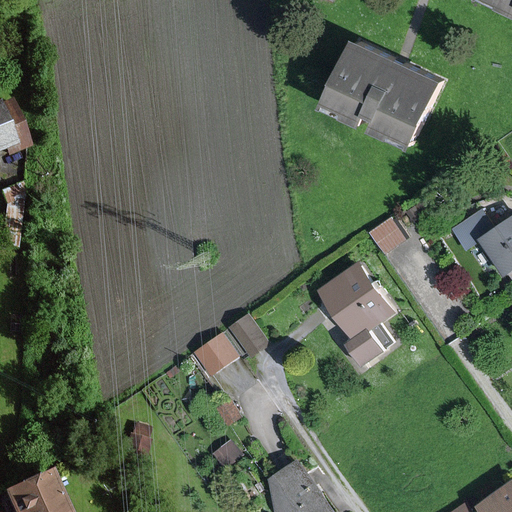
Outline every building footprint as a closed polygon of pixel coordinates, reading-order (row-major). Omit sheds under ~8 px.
[(511,0),(481,0),(511,13),(511,0)] [(400,57),(356,37),(325,107),(415,147),(446,77),(400,57)] [(0,105),(0,161),(26,152),(7,103),(0,105)] [(505,273),(511,268),(511,213),(479,238),(505,273)] [(393,217),(372,232),(387,254),(408,240),(393,217)] [(394,314),(357,264),(322,291),(360,340),(394,314)] [(270,345),(250,315),(231,328),(251,358),(270,345)] [(223,331),(195,351),(212,375),(240,356),(223,331)] [(242,416),(232,400),(220,408),(230,423),(242,416)] [(335,511),(298,461),(258,490),(273,511),(335,511)] [(67,511),(50,472),(0,494),(8,511),(67,511)] [(511,511),(511,484),(481,508),(484,511),(511,511)]
